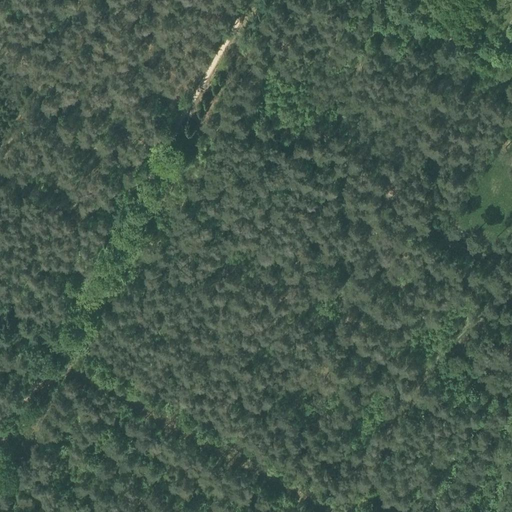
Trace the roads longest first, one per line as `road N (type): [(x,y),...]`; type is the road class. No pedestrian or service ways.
road 1 (track): [(245,0),(0,436)]
road 2 (track): [(345,511),(0,316)]
road 3 (track): [(511,297),(423,373),(350,511)]
road 4 (track): [(162,151),(0,64)]
road 5 (track): [(381,0),(511,78)]
road 6 (track): [(511,276),(394,218)]
